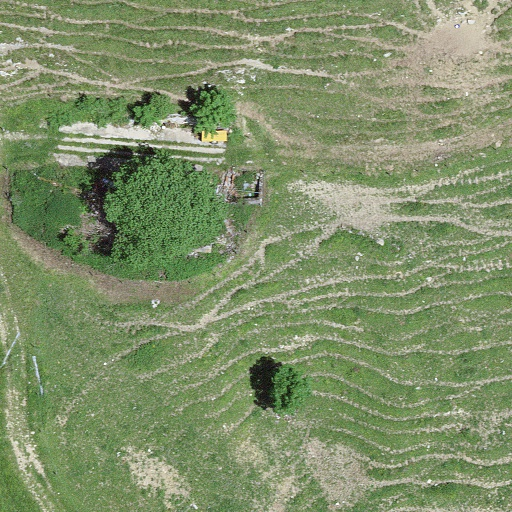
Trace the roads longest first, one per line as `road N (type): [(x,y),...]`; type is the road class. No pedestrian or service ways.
road 1 (track): [(511,128),(382,155),(34,140),(0,149)]
road 2 (track): [(0,266),(28,417),(62,511)]
